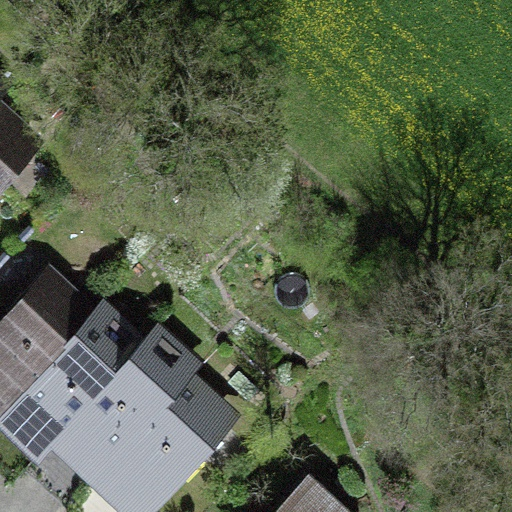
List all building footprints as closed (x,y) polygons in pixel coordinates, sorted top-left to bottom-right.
[(0,184),(35,148),(0,115),(0,184)] [(0,312),(0,401),(87,306),(43,266),(0,312)] [(0,420),(39,456),(53,440),(145,340),(97,296),(87,306),(0,401),(0,420)] [(53,440),(91,475),(198,358),(160,324),(145,340),(53,440)] [(148,511),(248,404),(198,358),(91,475),(131,511),(148,511)] [(349,511),(317,482),(289,511),(349,511)]
